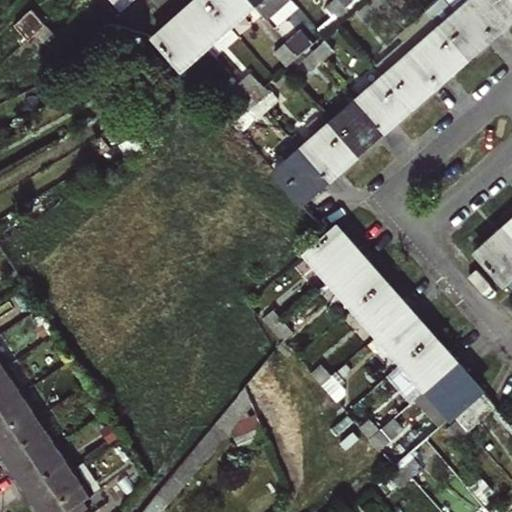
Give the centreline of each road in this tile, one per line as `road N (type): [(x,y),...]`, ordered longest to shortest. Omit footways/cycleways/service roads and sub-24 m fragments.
road 1 (residential): [(418,233),(387,197),(511,87)]
road 2 (residential): [(511,339),(418,233)]
road 3 (residential): [(418,233),(511,150)]
